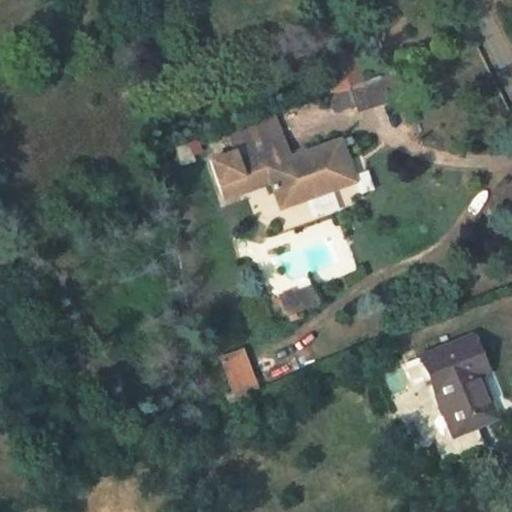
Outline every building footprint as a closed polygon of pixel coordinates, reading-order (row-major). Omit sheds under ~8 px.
[(352,181),(338,136),(287,152),(281,132),(208,158),(219,188),(243,180),(241,174),(263,167),(269,182),(277,205),(352,181)] [(222,197),(269,182),(263,167),(241,174),(243,180),(219,188),(222,197)] [(287,314),(322,304),(316,285),(281,294),(287,314)] [(487,422),(464,366),(475,361),(465,336),(413,357),(445,439),(487,422)] [(257,389),(243,349),(224,357),(234,387),(226,391),(230,400),(257,389)]
